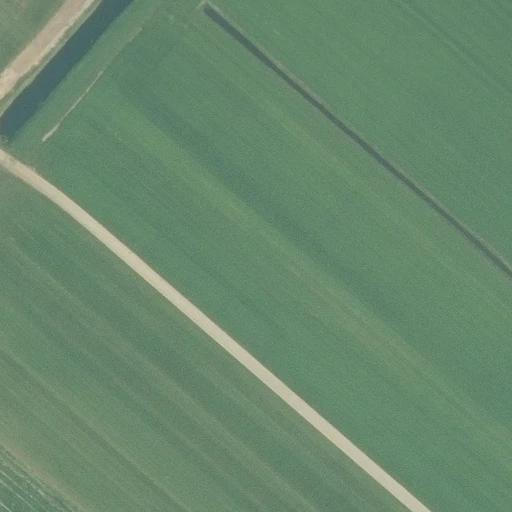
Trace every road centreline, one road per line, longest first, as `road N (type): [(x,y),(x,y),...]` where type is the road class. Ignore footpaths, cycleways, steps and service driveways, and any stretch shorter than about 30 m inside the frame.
road 1 (track): [(422,511),(57,195),(0,155)]
road 2 (track): [(0,93),(81,0)]
